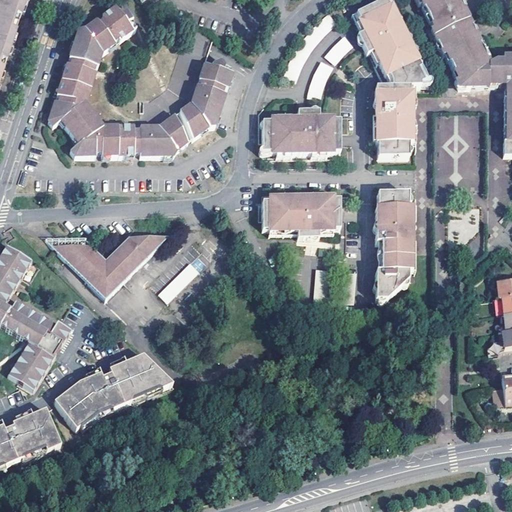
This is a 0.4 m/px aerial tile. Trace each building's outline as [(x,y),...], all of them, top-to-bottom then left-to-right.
[(0,0),(0,75),(2,69),(2,68),(0,67),(0,61),(4,63),(9,48),(15,30),(10,28),(15,15),(19,16),(23,4),(26,5),(27,0),(0,0)] [(464,94),(487,93),(486,68),(486,67),(490,65),(479,42),(470,24),(467,17),(458,0),(412,0),(426,29),(427,28),(429,30),(430,32),(427,34),(434,47),(433,50),(435,54),(438,55),(440,60),(442,59),(446,67),(448,67),(452,75),(450,76),(453,84),(451,85),(455,95),(464,95),(464,94)] [(408,153),(413,153),(413,131),(413,117),(412,103),(411,102),(412,96),(417,95),(423,94),(422,88),(429,87),(389,3),(352,21),(362,41),(366,39),(369,44),(375,58),(372,60),(387,93),(375,94),(375,150),(378,150),(378,163),(408,163),(408,153)] [(110,51),(109,49),(114,46),(115,47),(132,37),(127,29),(131,27),(125,17),(116,20),(112,13),(99,21),(101,24),(98,26),(95,28),(93,25),(80,33),(97,59),(110,51)] [(15,30),(19,16),(15,15),(10,28),(15,30)] [(286,84),(298,87),(303,75),(307,65),(311,59),(315,53),(319,48),(327,39),(334,31),(338,28),(330,18),(326,22),(319,30),(310,40),(306,45),(300,53),(297,59),(291,71),(286,84)] [(127,29),(132,37),(136,34),(131,27),(127,29)] [(191,107),(203,71),(213,45),(200,34),(186,30),(166,89),(164,91),(144,105),(160,130),(173,120),(176,118),(179,116),(191,107)] [(62,68),(57,83),(87,92),(91,78),(88,77),(91,71),(94,72),(97,59),(80,33),(73,35),(65,61),(68,63),(67,66),(66,70),(62,68)] [(362,41),(360,42),(369,61),(372,60),(375,58),(369,44),(366,39),(362,41)] [(337,50),(329,61),(336,68),(345,59),(353,51),(345,42),(337,50)] [(502,147),(502,160),(506,160),(511,160),(511,59),(510,59),(501,59),(501,63),(494,63),(490,65),(486,67),(486,68),(487,93),(496,93),(496,91),(503,91),(503,94),(502,147)] [(308,102),(321,103),(324,94),(327,85),(333,73),(323,66),(316,79),(312,91),(308,102)] [(191,107),(179,116),(190,144),(205,133),(212,132),(222,101),(219,100),(220,97),(222,93),(225,95),(230,80),(226,78),(227,75),(223,73),(220,67),(211,70),(210,73),(203,71),(198,87),(201,88),(199,94),(196,93),(191,107)] [(58,124),(67,137),(90,120),(81,108),(87,92),(57,83),(53,98),(57,100),(55,103),(54,106),(51,105),(45,125),(49,131),(58,124)] [(340,112),(320,113),(320,116),(306,116),(298,117),(298,114),(262,114),(263,165),(340,164),(340,112)] [(176,118),(173,120),(185,148),(187,146),(190,144),(179,116),(176,118)] [(90,120),(67,137),(76,149),(67,155),(72,161),(92,161),(92,158),(95,158),(98,158),(98,161),(115,161),(115,132),(99,132),(90,120)] [(173,156),(185,148),(173,120),(160,130),(157,132),(138,132),(138,135),(131,135),(131,131),(115,132),(115,161),(130,161),(130,158),(134,159),(137,159),(137,161),(170,161),(173,156)] [(323,238),(337,238),(343,238),(343,199),(266,199),(266,235),(272,235),(272,238),(301,238),(301,242),(301,246),(311,245),(323,245),(323,242),(323,238)] [(410,277),(413,277),(413,249),(414,229),(414,214),(411,214),(411,200),(380,200),(380,214),(378,214),(378,249),(382,249),(382,254),(382,273),(382,277),(378,277),(378,306),(389,306),(410,285),(410,277)] [(103,234),(82,235),(85,278),(88,278),(88,284),(105,283),(104,277),(119,276),(120,285),(147,283),(146,277),(152,276),(152,282),(176,281),(175,275),(192,274),(192,280),(213,279),(213,273),(215,273),(212,228),(187,229),(187,226),(172,227),(172,230),(120,233),(120,230),(103,231),(103,234)] [(0,328),(26,345),(28,346),(8,379),(32,394),(70,334),(57,326),(55,329),(15,303),(10,311),(4,307),(22,278),(30,283),(40,269),(6,248),(0,257),(0,328)] [(313,304),(324,305),(327,274),(316,273),(313,304)] [(342,306),(353,307),(356,276),(345,275),(342,306)] [(511,285),(498,287),(499,304),(502,303),(511,302),(511,285)] [(511,302),(502,303),(504,319),(511,318),(511,302)] [(504,319),(502,303),(499,304),(495,304),(496,320),(504,319)] [(244,333),(152,369),(172,389),(184,401),(261,371),(252,350),(244,333)] [(502,336),(504,352),(511,351),(511,335),(505,336),(502,336)] [(488,355),(503,353),(502,344),(487,346),(488,355)] [(80,390),(56,409),(78,437),(100,421),(111,416),(114,417),(133,408),(134,405),(158,393),(162,394),(172,389),(152,369),(143,359),(110,375),(112,380),(103,384),(98,387),(96,383),(80,390)] [(503,383),(504,394),(505,407),(511,406),(511,381),(511,382),(503,383)] [(496,408),(505,407),(504,394),(495,395),(496,408)] [(3,430),(0,431),(0,470),(3,469),(5,470),(21,464),(22,461),(44,453),(46,457),(61,452),(46,414),(19,426),(20,429),(13,431),(5,435),(3,430)]
